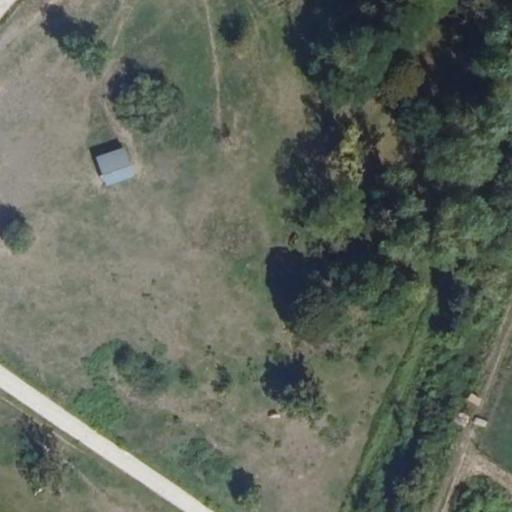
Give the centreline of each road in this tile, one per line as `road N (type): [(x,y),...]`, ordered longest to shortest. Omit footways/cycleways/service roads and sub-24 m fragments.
road 1 (track): [(0,377),(204,511)]
road 2 (track): [(511,313),(440,511)]
